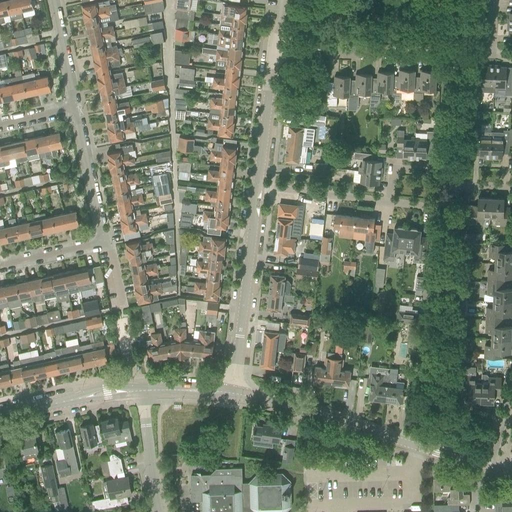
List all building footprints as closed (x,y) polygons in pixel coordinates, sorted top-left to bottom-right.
[(6,0),(0,1),(0,23),(5,23),(3,16),(9,14),(6,0)] [(21,12),(18,0),(7,0),(6,0),(9,14),(21,12)] [(34,14),(33,9),(31,0),(18,0),(21,12),(22,16),(34,14)] [(151,2),(153,12),(164,10),(162,0),(154,2),(151,2)] [(174,0),(174,8),(175,8),(176,8),(189,10),(190,0),(174,0)] [(103,1),(82,6),(84,16),(109,11),(112,10),(115,9),(114,4),(104,6),(103,1)] [(222,4),(221,15),(246,18),(247,7),(222,4)] [(189,10),(176,8),(175,18),(176,18),(194,20),(195,11),(191,10),(189,10)] [(109,11),(84,16),(86,26),(100,23),(99,18),(110,16),(113,15),(112,10),(109,11)] [(245,28),(246,18),(221,15),(220,20),(222,20),(221,25),(245,28)] [(138,18),(124,21),(124,22),(124,23),(125,28),(139,26),(138,18)] [(194,20),(176,18),(175,29),(192,31),(194,20)] [(162,21),(153,23),(153,24),(146,25),(148,31),(155,30),(154,29),(163,27),(162,21)] [(112,26),(101,28),(100,23),(86,26),(88,36),(113,31),(112,26)] [(220,25),(218,35),(244,38),(245,28),(221,25),(220,25)] [(38,34),(32,36),(30,28),(24,29),(25,36),(27,43),(33,41),(34,42),(40,41),(38,34)] [(175,29),(174,39),(189,41),(190,31),(175,29)] [(163,30),(151,32),(153,42),(165,40),(163,30)] [(113,31),(88,36),(90,46),(104,43),(103,38),(114,36),(113,31)] [(242,48),(244,38),(218,35),(208,34),(207,44),(211,44),(217,45),(228,46),(242,48)] [(25,36),(18,37),(20,44),(27,43),(25,36)] [(149,36),(131,40),(133,48),(135,47),(150,44),(149,36)] [(9,39),(2,41),(4,48),(11,46),(9,39)] [(104,43),(90,46),(92,56),(117,51),(116,46),(106,48),(104,43)] [(227,51),(216,50),(216,55),(241,58),(242,48),(228,46),(227,51)] [(189,64),(190,52),(174,49),(174,63),(189,64)] [(94,66),(96,74),(110,71),(110,68),(120,65),(119,60),(118,55),(122,55),(121,50),(117,51),(92,56),(94,66)] [(215,60),(214,68),(225,69),(225,67),(233,68),(232,74),(239,75),(240,72),(240,68),(241,58),(216,55),(215,55),(215,60)] [(493,89),(494,65),(488,65),(488,67),(483,66),(482,76),(476,76),(475,94),(482,94),(482,85),(489,86),(489,88),(493,89)] [(494,65),(493,89),(493,93),(497,93),(498,90),(505,90),(505,95),(511,96),(511,78),(506,77),(506,67),(500,67),(500,66),(494,65)] [(181,67),(180,79),(193,80),(195,69),(181,67)] [(213,78),(213,83),(238,86),(239,75),(232,74),(233,68),(225,67),(225,69),(224,79),(213,78)] [(391,92),(391,104),(392,104),(397,105),(401,99),(401,90),(413,90),(414,91),(414,77),(414,71),(402,70),(402,75),(399,75),(399,76),(393,76),(392,93),(391,92)] [(110,71),(96,74),(98,84),(100,92),(125,87),(123,78),(122,72),(111,75),(110,71)] [(413,90),(412,101),(422,101),(423,91),(435,91),(436,72),(424,71),(424,76),(420,76),(420,77),(414,77),(414,91),(413,90)] [(370,95),(369,107),(375,107),(379,102),(380,92),(391,92),(392,93),(393,76),(393,73),(381,72),(381,77),(377,77),(377,78),(371,78),(370,95)] [(34,73),(22,75),(27,96),(38,93),(35,79),(34,73)] [(349,97),(348,96),(348,110),(356,110),(358,104),(358,94),(370,95),(371,78),(371,75),(359,74),(359,80),(355,79),(355,80),(349,80),(349,97)] [(27,96),(22,75),(10,78),(15,99),(27,96)] [(47,76),(37,79),(35,79),(38,93),(50,91),(47,76)] [(349,97),(349,80),(350,77),(338,77),(337,82),(334,81),(334,82),(327,82),(326,106),(336,106),(337,96),(348,96),(349,97)] [(4,79),(5,86),(0,87),(0,89),(3,101),(15,99),(10,78),(4,79)] [(150,81),(152,91),(165,89),(163,79),(150,81)] [(193,80),(180,79),(179,85),(194,87),(195,81),(193,80)] [(238,86),(213,83),(212,88),(223,89),(222,94),(237,96),(238,86)] [(125,87),(100,92),(102,102),(116,99),(122,98),(131,96),(129,86),(125,87)] [(174,97),(188,99),(189,90),(176,89),(174,97)] [(222,99),(211,98),(210,103),(235,106),(237,96),(222,94),(222,99)] [(117,104),(116,99),(102,102),(104,112),(129,106),(132,106),(132,105),(138,103),(137,98),(131,99),(131,101),(117,104)] [(152,112),(159,111),(165,110),(168,109),(167,98),(150,102),(144,103),(145,110),(151,109),(152,112)] [(187,100),(174,98),(175,108),(177,109),(186,110),(187,100)] [(209,113),(234,116),(235,106),(210,103),(209,113)] [(129,106),(104,112),(106,122),(126,118),(125,113),(130,112),(129,106)] [(177,109),(176,116),(185,117),(186,110),(177,109)] [(209,113),(208,118),(208,123),(233,126),(234,116),(209,113)] [(295,124),(315,126),(316,115),(296,113),(295,124)] [(130,117),(126,118),(106,122),(108,132),(133,127),(142,125),(141,119),(135,120),(135,121),(131,122),(130,117)] [(233,126),(208,123),(207,128),(218,129),(217,135),(232,137),(233,126)] [(289,126),(286,143),(306,146),(312,146),(314,129),(289,126)] [(134,131),(133,127),(108,132),(110,142),(125,139),(123,134),(134,131)] [(490,159),(491,136),(491,132),(480,131),(480,129),(473,129),(473,147),(479,147),(478,157),(484,158),(484,159),(490,159)] [(397,130),(397,138),(396,148),(403,148),(402,158),(408,159),(408,160),(414,161),(415,137),(411,137),(411,140),(403,140),(404,131),(397,130)] [(491,132),(491,136),(490,159),(496,160),(496,158),(502,158),(502,148),(509,149),(509,145),(509,137),(509,131),(503,130),(503,132),(491,132)] [(59,132),(47,135),(52,157),(58,156),(56,148),(62,147),(59,132)] [(415,137),(414,161),(420,161),(420,159),(426,160),(426,150),(432,150),(433,132),(427,132),(426,141),(419,140),(419,137),(415,137)] [(52,157),(47,135),(35,138),(38,152),(44,151),(46,158),(52,157)] [(179,137),(177,150),(200,153),(201,147),(193,145),(193,139),(179,137)] [(35,138),(23,141),(26,155),(28,161),(40,158),(38,152),(35,138)] [(26,155),(23,141),(11,143),(15,157),(16,163),(22,162),(28,161),(26,155)] [(4,143),(4,145),(0,145),(0,149),(3,160),(4,166),(9,165),(10,164),(8,159),(15,157),(11,143),(10,144),(10,142),(4,143)] [(115,144),(116,151),(106,153),(109,163),(129,159),(129,158),(128,152),(133,150),(132,144),(120,147),(119,143),(115,144)] [(211,150),(210,155),(235,158),(236,147),(222,146),(222,144),(214,143),(214,150),(211,150)] [(306,146),(286,143),(284,161),(304,163),(306,146)] [(161,153),(163,162),(170,160),(170,151),(161,153)] [(372,154),(362,153),(354,152),(353,159),(362,160),(361,167),(359,167),(358,171),(381,174),(382,168),(380,168),(381,162),(371,161),(372,154)] [(220,166),(234,168),(235,158),(210,155),(209,160),(220,161),(220,166)] [(129,159),(109,163),(111,173),(125,170),(124,165),(135,163),(133,157),(129,158),(129,159)] [(314,163),(314,166),(313,176),(324,177),(326,165),(324,164),(314,163)] [(208,170),(208,175),(233,178),(234,168),(220,166),(219,172),(208,170)] [(125,170),(111,173),(113,183),(138,178),(137,173),(126,175),(125,170)] [(178,171),(177,179),(178,179),(188,180),(189,172),(179,171),(178,171)] [(351,182),(350,188),(368,190),(368,188),(372,189),(374,185),(378,185),(379,179),(381,180),(381,174),(358,171),(358,175),(360,176),(360,183),(351,182)] [(156,175),(151,175),(153,185),(168,182),(170,182),(168,172),(156,175)] [(233,178),(208,175),(207,180),(218,181),(217,187),(232,188),(233,178)] [(138,178),(113,183),(115,193),(129,190),(128,185),(139,183),(138,178)] [(168,182),(153,185),(155,196),(158,195),(170,192),(171,192),(170,182),(168,182)] [(186,186),(185,193),(203,195),(205,196),(206,191),(206,189),(186,186)] [(206,191),(205,196),(230,199),(232,188),(217,187),(217,192),(206,191)] [(135,189),(129,190),(115,193),(117,203),(142,198),(141,193),(136,194),(135,189)] [(158,195),(154,196),(156,205),(159,205),(160,205),(165,204),(172,202),(170,192),(158,195)] [(215,207),(229,209),(230,199),(205,196),(205,200),(210,201),(209,206),(215,207)] [(142,198),(117,203),(119,213),(133,210),(132,205),(143,203),(142,198)] [(477,206),(471,206),(470,223),(483,224),(483,218),(490,218),(490,198),(478,198),(477,206)] [(503,199),(490,198),(490,218),(496,218),(496,225),(508,225),(509,208),(503,207),(503,199)] [(181,202),(181,205),(180,212),(191,214),(195,214),(196,204),(181,202)] [(277,218),(275,236),(296,238),(299,239),(301,225),(295,224),(297,206),(279,204),(278,216),(279,216),(279,218),(277,218)] [(203,211),(203,216),(228,219),(229,209),(215,207),(214,212),(203,211)] [(133,210),(119,213),(121,223),(146,218),(145,213),(140,214),(139,209),(133,210)] [(66,213),(63,214),(66,228),(79,225),(76,211),(66,213)] [(191,214),(180,212),(179,223),(178,222),(177,226),(189,228),(191,214)] [(167,214),(161,215),(162,218),(167,217),(167,228),(173,227),(173,213),(167,214)] [(33,215),(34,221),(28,222),(31,236),(43,234),(40,219),(38,214),(33,215)] [(66,228),(63,214),(51,217),(55,231),(66,228)] [(355,217),(336,215),(335,215),(333,228),(339,228),(338,237),(352,238),(355,217)] [(355,217),(352,238),(365,240),(366,252),(373,253),(374,236),(372,236),(373,229),(374,219),(366,218),(366,216),(360,215),(360,218),(355,217)] [(228,219),(203,216),(202,221),(213,222),(212,227),(227,229),(228,219)] [(51,217),(40,219),(43,234),(55,231),(51,217)] [(9,226),(4,228),(7,242),(19,239),(16,225),(17,225),(15,218),(8,219),(9,226)] [(146,218),(121,223),(123,233),(138,230),(137,225),(147,223),(146,218)] [(28,222),(17,225),(16,225),(19,239),(31,236),(28,222)] [(386,233),(385,243),(383,259),(391,260),(391,257),(393,257),(394,251),(404,252),(407,229),(394,227),(393,236),(390,236),(390,234),(386,233)] [(166,246),(167,245),(173,244),(173,229),(164,231),(166,246)] [(407,229),(404,252),(414,253),(413,261),(424,263),(427,238),(423,238),(423,240),(419,239),(420,231),(416,230),(407,229)] [(225,239),(216,238),(203,236),(202,242),(200,242),(199,246),(224,249),(225,239)] [(275,236),(273,253),(293,256),(296,238),(275,236)] [(332,237),(322,236),(321,241),(320,252),(330,253),(332,237)] [(141,246),(140,240),(125,243),(128,253),(152,248),(151,243),(141,246)] [(188,244),(185,244),(179,243),(179,253),(187,255),(188,244)] [(506,245),(496,245),(489,244),(488,257),(495,257),(494,264),(511,264),(511,251),(506,251),(506,245)] [(199,246),(198,251),(203,252),(203,257),(223,260),(224,249),(199,246)] [(156,247),(152,248),(128,253),(130,263),(144,260),(144,261),(152,259),(151,254),(157,253),(156,247)] [(203,257),(202,262),(197,262),(197,267),(222,270),(223,260),(203,257)] [(299,257),(298,268),(318,270),(319,264),(319,260),(299,257)] [(144,260),(130,263),(132,273),(157,268),(156,263),(145,266),(144,261),(144,260)] [(170,265),(167,266),(168,273),(175,272),(175,264),(170,265)] [(511,264),(494,264),(494,270),(488,270),(487,282),(502,283),(502,277),(511,277),(511,264)] [(197,267),(193,266),(193,271),(198,272),(197,277),(206,278),(221,280),(222,270),(197,267)] [(87,267),(75,270),(80,291),(97,287),(93,273),(89,274),(87,267)] [(376,267),(374,285),(382,286),(384,268),(376,267)] [(157,268),(132,273),(134,284),(148,281),(147,275),(158,273),(157,268)] [(318,271),(297,268),(296,277),(316,280),(318,271)] [(66,287),(68,294),(80,291),(75,270),(63,273),(66,287)] [(54,290),(56,297),(68,294),(66,287),(63,273),(51,276),(54,290)] [(271,275),(268,292),(289,295),(290,284),(287,280),(284,280),(285,276),(271,275)] [(40,278),(44,299),(56,297),(54,290),(51,276),(40,278)] [(416,276),(415,289),(424,290),(425,277),(416,276)] [(44,299),(40,278),(28,281),(31,295),(32,302),(44,299)] [(188,281),(187,286),(219,290),(221,280),(206,278),(205,283),(188,281)] [(17,284),(16,284),(19,298),(20,303),(28,301),(29,303),(32,302),(31,295),(28,281),(23,282),(22,280),(16,282),(17,284)] [(149,286),(148,281),(134,284),(136,294),(167,287),(172,286),(171,281),(149,286)] [(502,283),(487,282),(486,295),(493,295),(493,301),(511,302),(511,289),(501,289),(502,283)] [(16,284),(4,286),(7,301),(8,309),(21,306),(20,303),(19,298),(16,284)] [(187,286),(186,291),(187,291),(204,293),(204,299),(218,300),(219,290),(187,286)] [(167,287),(136,294),(138,304),(158,299),(157,294),(168,292),(167,287)] [(289,295),(268,292),(266,310),(280,312),(282,301),(293,303),(294,295),(289,295)] [(162,302),(164,307),(178,304),(177,299),(162,302)] [(196,308),(207,309),(207,302),(208,301),(197,300),(196,308)] [(511,306),(511,302),(493,301),(492,308),(486,308),(485,320),(500,321),(500,315),(511,315),(511,306)] [(98,302),(83,305),(83,307),(85,314),(85,316),(100,313),(98,302)] [(207,302),(207,309),(206,313),(216,315),(218,303),(207,302)] [(149,304),(141,306),(144,324),(145,324),(153,322),(150,313),(149,304)] [(78,309),(71,310),(72,317),(85,314),(83,308),(78,309)] [(59,311),(47,313),(48,316),(49,322),(61,320),(59,311)] [(398,312),(397,322),(429,325),(430,315),(398,312)] [(310,316),(290,314),(289,324),(309,326),(310,316)] [(23,319),(25,328),(37,325),(35,316),(23,318),(23,319)] [(91,319),(85,320),(87,327),(87,330),(103,326),(101,317),(96,318),(96,317),(91,318),(91,319)] [(23,319),(11,322),(11,323),(13,331),(25,328),(23,319)] [(78,322),(74,323),(75,330),(87,327),(85,320),(78,322)] [(500,321),(485,320),(485,332),(491,333),(491,339),(510,340),(511,327),(500,327),(500,321)] [(69,324),(62,326),(63,333),(75,330),(74,323),(69,324)] [(349,338),(361,339),(363,327),(350,325),(349,338)] [(54,327),(50,328),(52,335),(63,333),(62,326),(54,327)] [(363,338),(370,339),(371,326),(364,326),(363,338)] [(410,326),(409,334),(416,335),(418,327),(410,326)] [(179,329),(180,357),(189,357),(191,356),(192,341),(186,340),(185,328),(179,329)] [(174,341),(167,342),(170,357),(171,358),(180,357),(179,329),(174,329),(174,341)] [(198,341),(192,341),(191,356),(201,357),(204,331),(199,331),(198,341)] [(204,331),(201,357),(211,358),(214,332),(204,331)] [(264,331),(262,349),(276,351),(278,333),(264,331)] [(33,332),(26,334),(28,342),(35,340),(33,332)] [(162,343),(160,333),(155,334),(160,359),(170,357),(167,342),(162,343)] [(26,334),(20,335),(22,343),(28,342),(26,334)] [(160,359),(155,334),(150,335),(151,339),(146,341),(150,361),(160,359)] [(336,337),(335,344),(342,345),(343,338),(336,337)] [(77,338),(65,341),(66,347),(71,370),(77,369),(78,370),(83,369),(83,367),(79,346),(78,344),(77,338)] [(510,340),(491,339),(491,346),(484,346),(484,358),(490,358),(501,359),(501,358),(498,358),(498,352),(510,353),(510,340)] [(103,341),(90,344),(92,351),(92,350),(95,365),(107,362),(103,341)] [(309,341),(308,354),(315,355),(316,342),(309,341)] [(92,351),(90,344),(79,346),(83,367),(84,367),(85,368),(90,367),(90,366),(95,365),(92,350),(92,351)] [(66,347),(60,348),(54,350),(55,352),(59,373),(71,370),(66,347)] [(276,351),(262,349),(259,367),(273,368),(276,351)] [(55,352),(49,353),(42,354),(44,361),(47,376),(59,373),(55,352)] [(305,354),(294,353),(284,352),(284,358),(293,359),(292,370),(303,371),(305,354)] [(315,367),(314,371),(313,381),(331,383),(334,354),(327,353),(325,369),(315,367)] [(44,361),(42,354),(31,357),(36,378),(47,376),(44,361)] [(339,354),(334,354),(331,383),(348,386),(350,372),(339,370),(341,354),(339,354)] [(36,378),(31,357),(19,360),(24,381),(36,378)] [(14,368),(9,370),(8,370),(12,384),(24,381),(19,360),(13,361),(14,368)] [(7,364),(2,365),(0,365),(0,386),(12,384),(8,370),(9,370),(7,364)] [(397,369),(389,368),(388,376),(385,400),(401,402),(404,382),(396,381),(397,369)] [(511,373),(507,372),(502,384),(507,386),(511,374),(511,373)] [(380,400),(385,400),(388,376),(372,374),(371,378),(366,378),(366,385),(370,386),(369,398),(374,399),(374,401),(379,401),(380,400)] [(486,375),(482,374),(481,383),(480,403),(493,404),(494,392),(500,392),(501,378),(491,377),(488,377),(486,375)] [(462,376),(462,384),(462,391),(468,391),(467,402),(480,403),(481,383),(474,383),(475,377),(462,376)] [(112,418),(112,419),(101,422),(105,437),(107,445),(112,444),(111,441),(122,438),(121,436),(130,434),(127,422),(118,424),(117,418),(116,419),(115,417),(112,418)] [(252,438),(279,442),(281,426),(263,423),(263,426),(254,425),(252,438)] [(103,446),(103,444),(100,434),(95,436),(92,424),(80,427),(85,446),(96,444),(97,448),(100,447),(103,446)] [(56,432),(59,442),(60,448),(62,448),(65,460),(55,462),(59,477),(67,475),(65,467),(76,465),(71,439),(68,430),(56,432)] [(38,456),(36,447),(34,437),(20,440),(22,450),(20,451),(22,460),(38,456)] [(282,463),(291,464),(293,447),(284,446),(282,463)] [(108,461),(107,461),(109,468),(122,465),(120,459),(113,454),(109,455),(110,461),(108,461)] [(110,475),(109,468),(107,461),(100,463),(103,476),(110,475)] [(52,465),(40,467),(44,487),(45,487),(47,487),(49,496),(50,496),(52,502),(60,501),(57,489),(57,488),(52,465)] [(122,465),(109,468),(110,475),(123,472),(122,465)] [(285,511),(290,507),(290,482),(282,474),(257,475),(249,483),(242,483),(242,476),(241,468),(232,468),(232,475),(191,476),(191,501),(201,501),(201,511),(285,511)] [(110,498),(91,501),(93,511),(118,506),(116,498),(131,495),(127,477),(107,482),(110,498)] [(458,488),(458,478),(433,479),(433,492),(449,491),(450,498),(447,498),(447,505),(458,505),(469,505),(469,494),(463,494),(463,488),(458,488)] [(64,487),(57,488),(57,489),(60,501),(60,502),(61,507),(68,506),(64,487)] [(503,500),(503,494),(494,494),(494,511),(511,511),(511,504),(511,505),(511,500),(503,500)]
